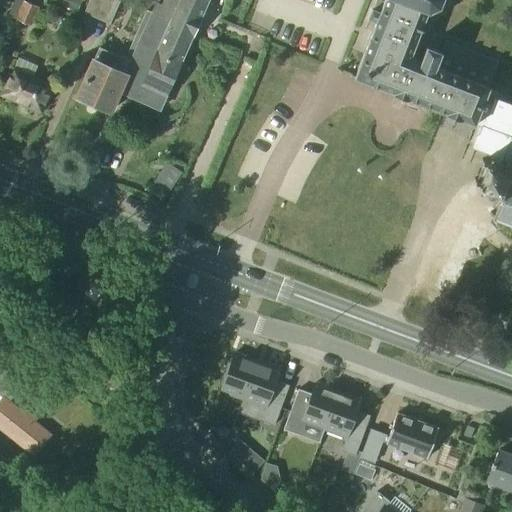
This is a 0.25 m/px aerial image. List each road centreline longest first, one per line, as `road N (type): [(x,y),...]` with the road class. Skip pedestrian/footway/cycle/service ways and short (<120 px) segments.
road 1 (residential): [(511,413),(186,300)]
road 2 (primary): [(511,376),(200,259)]
road 3 (primary): [(200,259),(0,180)]
road 4 (residential): [(186,300),(0,216)]
road 5 (residential): [(266,511),(170,424)]
road 6 (residential): [(170,424),(167,377),(186,300)]
